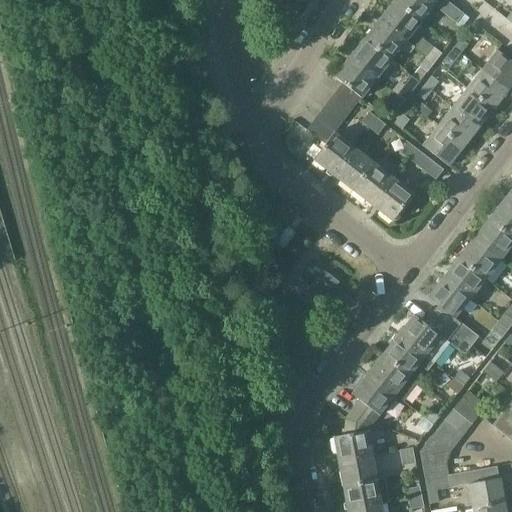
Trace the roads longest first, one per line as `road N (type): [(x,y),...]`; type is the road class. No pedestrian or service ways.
road 1 (residential): [(301,511),(289,451),(293,417),(406,268)]
road 2 (residential): [(406,268),(269,163),(256,134)]
road 3 (residential): [(406,268),(511,136)]
road 4 (residential): [(256,134),(343,0)]
road 5 (residential): [(256,134),(220,0)]
